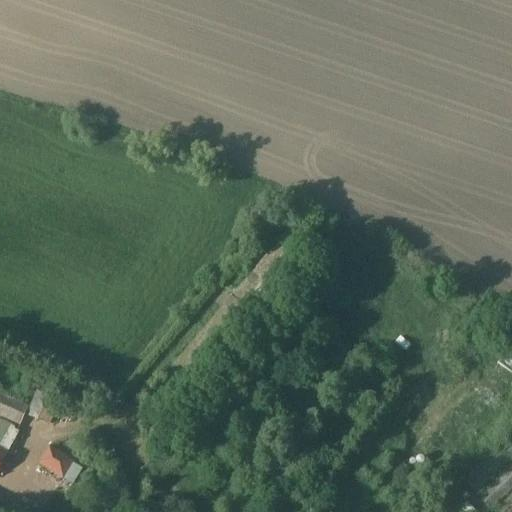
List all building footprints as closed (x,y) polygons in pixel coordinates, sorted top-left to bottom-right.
[(162,436),(196,395),(197,396),(306,268),(277,243),(168,372),(171,374),(137,415),(162,436)] [(224,271),(236,279),(243,268),(231,260),(224,271)] [(511,356),(497,352),(493,366),(511,370),(511,356)] [(0,369),(0,379),(12,385),(16,376),(0,369)] [(37,393),(27,416),(49,427),(60,404),(37,393)] [(426,412),(438,423),(455,403),(443,393),(426,412)] [(0,416),(21,426),(26,415),(29,408),(0,394),(0,416)] [(0,444),(10,450),(20,433),(0,422),(0,444)] [(0,467),(10,450),(0,444),(0,467)] [(48,447),(37,466),(62,481),(73,462),(48,447)] [(475,511),(466,503),(459,510),(461,511),(475,511)]
